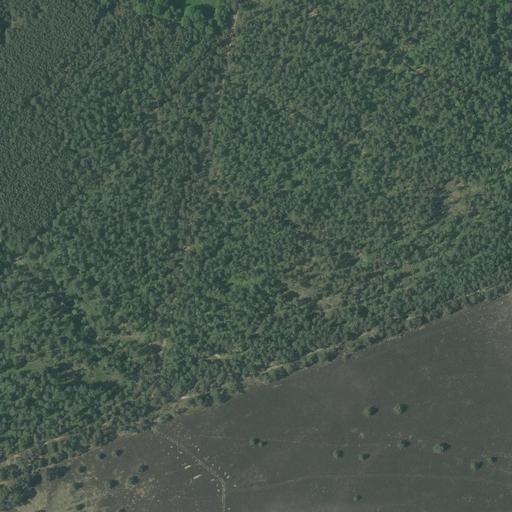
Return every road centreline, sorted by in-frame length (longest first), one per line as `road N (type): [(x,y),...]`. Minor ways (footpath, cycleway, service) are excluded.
road 1 (track): [(200,179),(435,305),(183,399),(139,379),(0,242)]
road 2 (track): [(238,0),(149,406),(0,460)]
